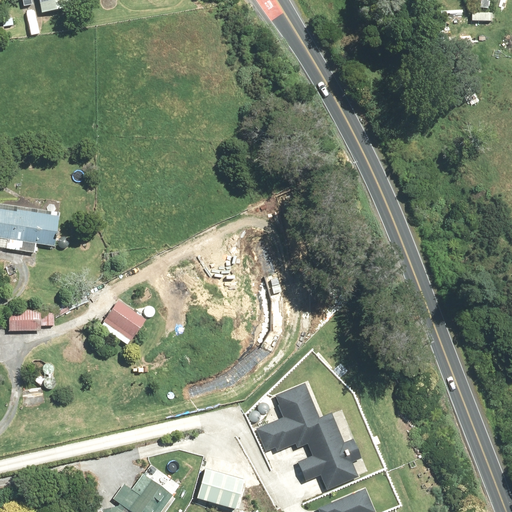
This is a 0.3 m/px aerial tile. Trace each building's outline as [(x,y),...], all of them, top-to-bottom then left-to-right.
[(30,0),(22,0),(26,18),(33,17),(30,0)] [(67,0),(36,0),(40,14),(70,8),(67,0)] [(487,12),(487,0),(478,0),(478,11),(487,12)] [(55,211),(0,205),(0,247),(34,251),(35,244),(52,246),(55,211)] [(106,331),(125,346),(144,321),(117,301),(102,322),(109,327),(106,331)] [(52,310),(57,317),(68,310),(63,303),(52,310)] [(52,313),(7,313),(7,331),(39,331),(39,326),(52,326),(52,313)] [(36,365),(30,371),(34,376),(32,379),(39,387),(42,385),(48,391),(58,383),(49,373),(55,368),(49,360),(40,368),(36,365)] [(283,420),(256,430),(264,453),(274,449),(275,452),(295,445),(296,449),(306,445),(311,458),(295,463),(302,482),(319,475),(324,490),(353,479),(330,415),(316,420),(304,386),(275,397),(283,420)] [(125,412),(126,396),(109,395),(108,411),(125,412)] [(203,470),(195,499),(234,511),(243,482),(203,470)] [(102,511),(159,511),(171,496),(141,475),(130,490),(123,485),(111,500),(119,506),(102,511)] [(369,511),(361,491),(317,510),(317,511),(369,511)]
